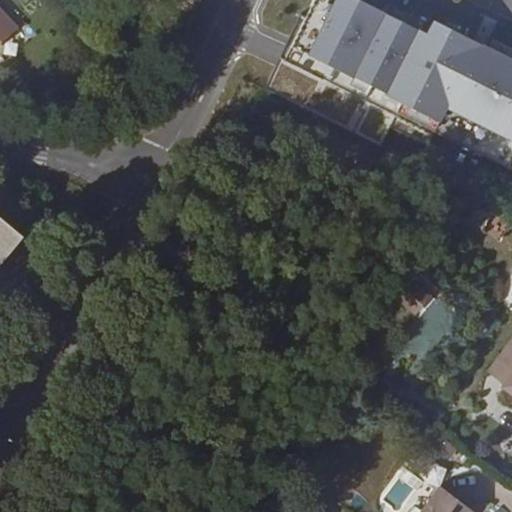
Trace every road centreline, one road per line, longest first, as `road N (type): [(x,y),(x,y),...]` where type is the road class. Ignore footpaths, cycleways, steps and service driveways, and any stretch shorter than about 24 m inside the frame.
road 1 (residential): [(132,191),(0,440)]
road 2 (unknown): [(223,31),(447,127)]
road 3 (residential): [(238,0),(194,94),(132,191)]
road 4 (residential): [(0,141),(42,165),(132,191)]
